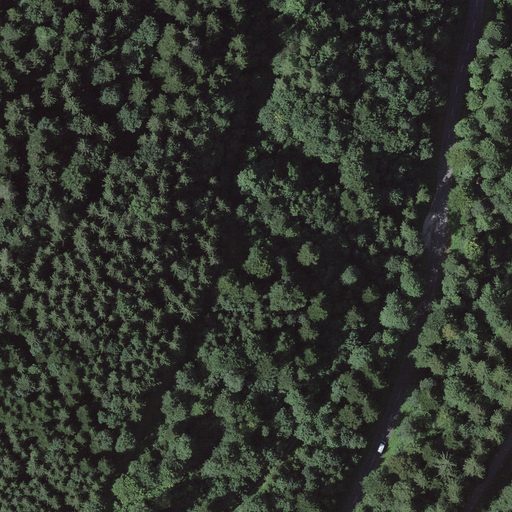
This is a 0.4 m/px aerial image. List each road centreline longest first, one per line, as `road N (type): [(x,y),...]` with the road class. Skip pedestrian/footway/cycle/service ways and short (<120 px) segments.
road 1 (track): [(100,511),(230,259),(235,145),(273,70),(262,0)]
road 2 (tertiary): [(352,511),(391,420),(432,279),(476,0)]
road 3 (track): [(0,320),(36,295),(98,195),(159,24),(156,0)]
road 4 (track): [(439,230),(422,242),(381,321),(232,511)]
